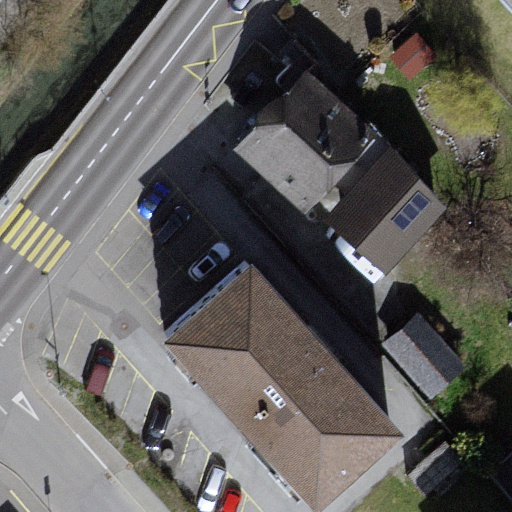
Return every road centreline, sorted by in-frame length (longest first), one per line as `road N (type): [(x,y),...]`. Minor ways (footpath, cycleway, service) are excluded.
road 1 (secondary): [(0,280),(220,0)]
road 2 (residential): [(92,511),(0,407)]
